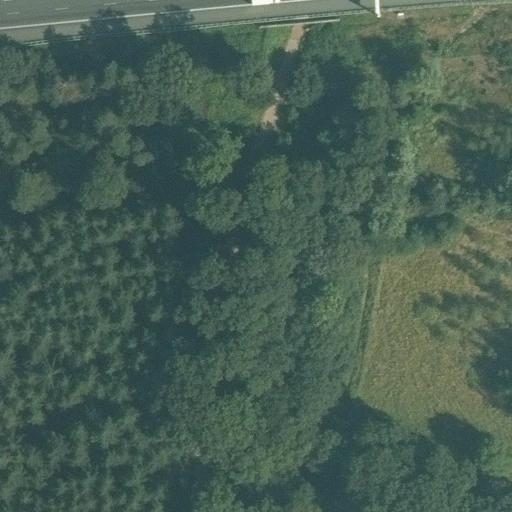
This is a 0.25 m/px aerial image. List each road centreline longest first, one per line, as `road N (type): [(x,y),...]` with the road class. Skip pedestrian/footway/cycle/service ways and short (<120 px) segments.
road 1 (track): [(200,511),(260,149)]
road 2 (unknown): [(327,511),(367,277),(357,215),(335,157)]
road 3 (track): [(252,174),(0,217)]
road 4 (motorway): [(0,12),(146,0)]
